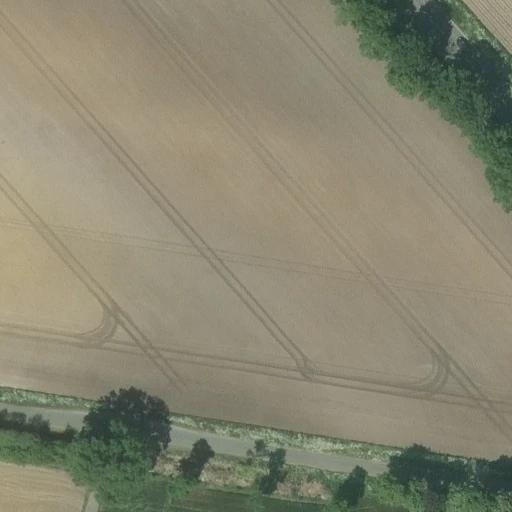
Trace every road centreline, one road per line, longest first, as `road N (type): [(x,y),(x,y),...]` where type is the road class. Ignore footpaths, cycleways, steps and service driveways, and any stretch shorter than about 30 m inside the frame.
road 1 (unclassified): [(0,416),(511,493)]
road 2 (tertiary): [(411,0),(511,112)]
